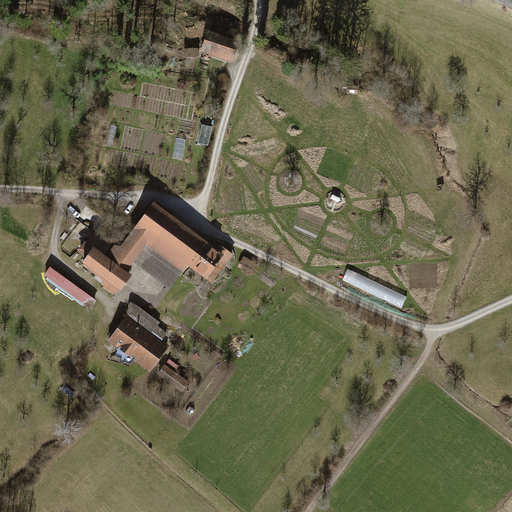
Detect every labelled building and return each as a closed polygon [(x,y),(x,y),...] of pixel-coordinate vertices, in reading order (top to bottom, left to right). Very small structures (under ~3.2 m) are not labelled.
[(204,29),(197,50),(231,60),(237,39),(204,29)] [(212,126),(201,124),(197,145),(207,147),(212,126)] [(186,140),(176,138),(172,159),(182,161),(186,140)] [(215,250),(150,201),(116,243),(94,232),(72,250),(81,256),(76,262),(103,280),(97,285),(114,294),(132,266),(171,289),(186,266),(214,283),(233,254),(218,245),(215,250)] [(258,265),(242,256),(235,268),(252,277),(258,265)] [(42,276),(89,310),(95,302),(49,267),(42,276)] [(343,281),(404,304),(408,294),(347,270),(343,281)] [(126,317),(105,344),(147,374),(167,347),(126,317)] [(163,366),(156,376),(182,394),(189,384),(163,366)] [(241,395),(233,389),(198,438),(206,444),(241,395)]
